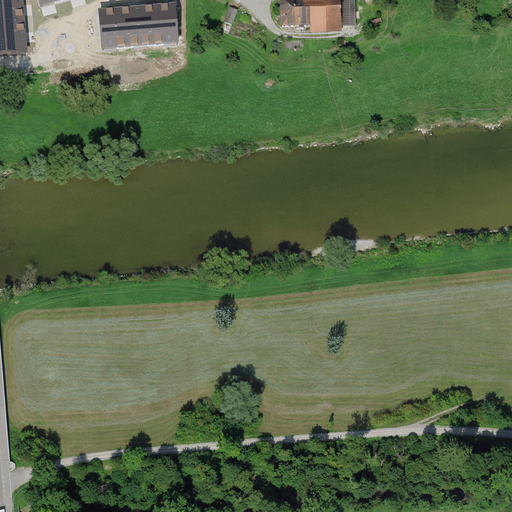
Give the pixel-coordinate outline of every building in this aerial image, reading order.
[(0,0),(0,61),(31,59),(26,0),(0,0)] [(36,0),(41,13),(83,0),(36,0)] [(281,0),(282,27),(312,27),(312,33),(343,32),(343,27),(353,27),(352,0),(281,0)] [(99,11),(102,56),(181,50),(178,5),(99,11)] [(239,11),(230,8),(225,22),(234,25),(239,11)]
